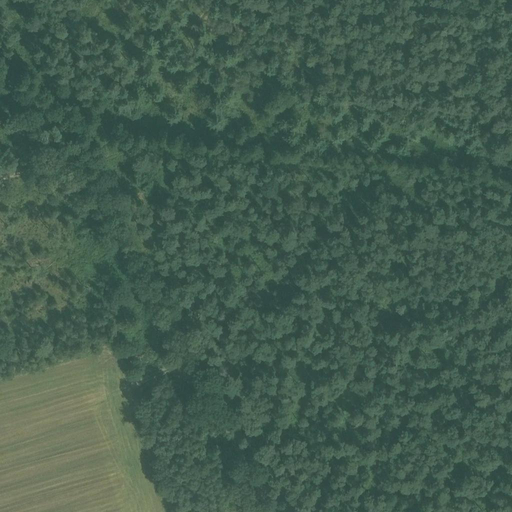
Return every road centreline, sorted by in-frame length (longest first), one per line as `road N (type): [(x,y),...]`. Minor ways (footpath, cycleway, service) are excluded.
road 1 (track): [(87,176),(267,511)]
road 2 (track): [(465,0),(456,51),(422,50),(315,0)]
road 3 (track): [(44,0),(76,105),(87,176)]
